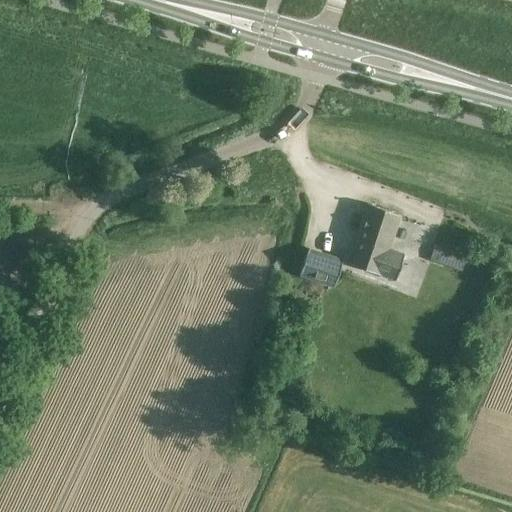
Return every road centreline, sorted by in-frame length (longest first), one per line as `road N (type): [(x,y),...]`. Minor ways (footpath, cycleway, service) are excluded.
road 1 (unclassified): [(0,404),(79,225),(101,205),(300,118),(319,60)]
road 2 (secondary): [(319,60),(471,89)]
road 3 (secondary): [(327,38),(176,6)]
road 4 (secondary): [(176,6),(319,60)]
road 5 (secondary): [(471,89),(327,38)]
